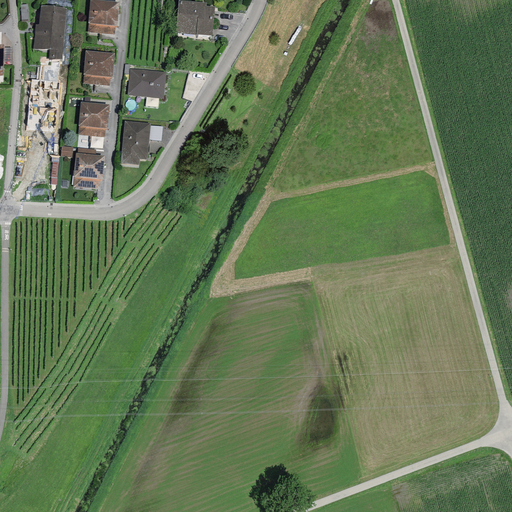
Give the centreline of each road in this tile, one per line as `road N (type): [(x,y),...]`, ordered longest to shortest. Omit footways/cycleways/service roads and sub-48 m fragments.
road 1 (unclassified): [(394,0),(510,432)]
road 2 (unclassified): [(261,0),(161,175),(136,203),(105,213),(5,209)]
road 3 (unclassified): [(296,511),(510,432)]
road 4 (unclassified): [(5,209),(0,425)]
road 5 (residential): [(9,0),(15,73),(5,209)]
